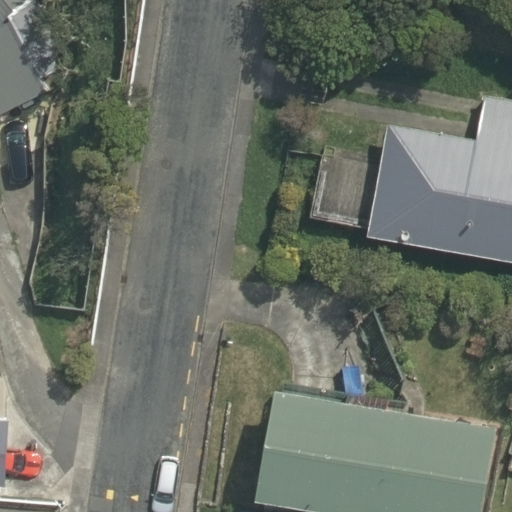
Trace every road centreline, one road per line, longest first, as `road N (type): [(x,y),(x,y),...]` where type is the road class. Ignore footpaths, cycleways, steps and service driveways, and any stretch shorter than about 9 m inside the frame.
road 1 (residential): [(214,0),(183,156),(149,414)]
road 2 (residential): [(149,414),(45,397),(0,281)]
